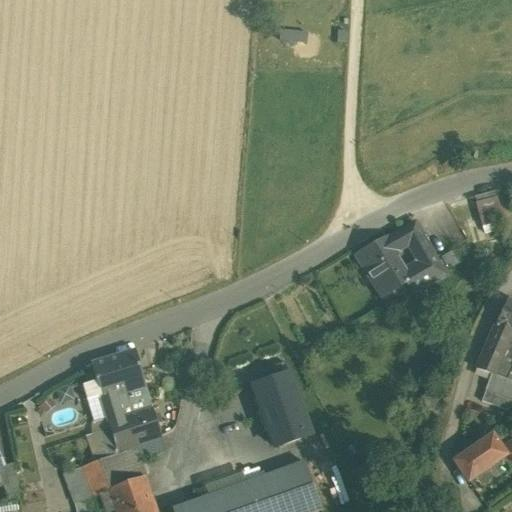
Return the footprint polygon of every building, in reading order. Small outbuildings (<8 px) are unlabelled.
[(281,42),(307,42),(307,32),(281,32),(281,42)] [(385,241),(360,255),(382,295),(396,287),(401,296),(444,272),(434,254),(402,272),(393,255),(411,245),(418,258),(431,251),(417,224),(385,241)] [(511,303),(507,301),(487,346),(476,371),(491,377),(493,377),(501,358),(511,334),(511,303)] [(135,352),(93,365),(102,399),(118,394),(145,386),(135,352)] [(511,362),(501,358),(493,377),(511,384),(511,362)] [(274,450),(311,438),(287,364),(271,370),(274,379),(253,386),(274,450)] [(511,384),(493,377),(491,377),(481,403),(507,413),(511,400),(511,384)] [(153,412),(123,420),(118,394),(102,399),(117,453),(161,439),(153,412)] [(492,439),(457,464),(470,482),(505,457),(492,439)] [(118,458),(101,464),(82,470),(92,499),(110,492),(128,486),(144,481),(137,461),(165,452),(162,443),(118,458)] [(318,511),(302,465),(172,511),(171,511),(318,511)] [(128,486),(110,492),(116,511),(154,511),(144,481),(128,486)]
